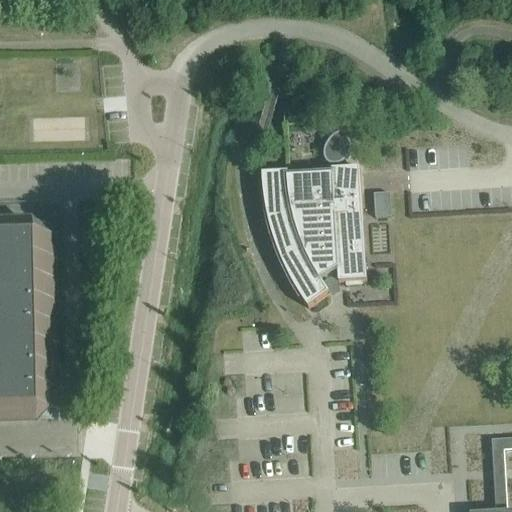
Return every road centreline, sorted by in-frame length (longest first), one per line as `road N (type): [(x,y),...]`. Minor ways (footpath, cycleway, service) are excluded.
road 1 (unclassified): [(150,89),(171,133),(115,511)]
road 2 (unknown): [(0,205),(161,199)]
